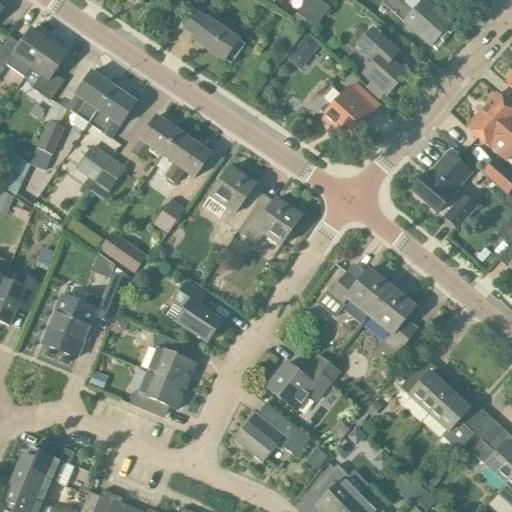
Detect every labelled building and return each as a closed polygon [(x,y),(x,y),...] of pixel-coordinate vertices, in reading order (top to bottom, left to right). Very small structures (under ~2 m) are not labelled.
[(329,9),(317,0),(307,0),(296,15),(306,21),(302,26),(312,33),(329,9)] [(414,14),(404,5),(408,0),(407,0),(388,0),(384,5),(405,24),(431,48),(451,25),(424,2),(414,14)] [(232,66),(245,46),(197,14),(186,30),(197,37),(194,41),(232,66)] [(30,70),(31,70),(50,43),(31,31),(21,45),(10,38),(0,51),(0,77),(5,70),(8,67),(24,78),(30,70)] [(388,96),(406,76),(390,61),(396,54),(373,32),(359,47),(376,63),(365,75),(373,82),(367,89),(379,101),(385,94),(388,96)] [(305,56),(315,43),(306,37),(296,50),(305,56)] [(68,56),(50,43),(31,70),(41,77),(32,89),(50,102),(64,82),(55,75),(68,56)] [(89,124),(114,89),(92,74),(75,98),(76,98),(68,110),(89,124)] [(379,106),(357,85),(353,89),(350,87),(321,119),(336,133),(341,128),(350,137),(379,106)] [(119,128),(136,104),(114,89),(89,124),(111,139),(119,128)] [(511,138),(511,108),(498,95),(483,112),(511,138)] [(499,155),(511,141),(511,138),(483,112),(468,129),(492,150),(493,150),(499,155)] [(163,157),(179,134),(157,118),(141,142),(141,141),(132,154),(143,161),(151,149),(163,157)] [(53,157),(65,129),(49,122),(37,149),(53,157)] [(195,178),(210,156),(179,134),(163,157),(174,164),(165,177),(176,185),(185,172),(195,178)] [(17,155),(30,155),(30,142),(17,142),(17,155)] [(91,191),(113,160),(93,146),(76,171),(94,183),(89,190),(91,191)] [(453,194),(470,174),(449,155),(428,179),(425,177),(413,191),(439,214),(446,204),(452,209),(444,219),(458,231),(466,221),(474,229),(482,220),(474,212),(479,207),(465,194),(459,201),(454,196),(455,195),(453,194)] [(506,193),(511,186),(511,172),(493,156),(481,170),(506,193)] [(16,197),(31,166),(13,157),(0,187),(16,197)] [(105,201),(127,169),(113,160),(91,191),(105,201)] [(229,247),(257,207),(246,200),(255,186),(230,169),(210,198),(227,210),(220,220),(236,231),(226,245),(229,247)] [(0,215),(2,216),(8,201),(0,198),(0,199),(0,215)] [(301,218),(276,200),(267,214),(257,207),(229,247),(233,250),(243,236),(257,245),(264,235),(281,247),(301,218)] [(153,257),(185,211),(173,201),(155,225),(159,228),(150,241),(148,253),(153,257)] [(511,243),(511,218),(498,234),(505,241),(510,245),(511,243)] [(134,272),(148,252),(112,231),(99,252),(134,272)] [(0,289),(5,278),(11,263),(0,258),(0,289)] [(364,277),(353,267),(332,293),(327,289),(316,302),(334,316),(348,299),(370,317),(392,290),(369,271),(364,277)] [(113,275),(102,300),(120,308),(131,282),(113,275)] [(25,289),(5,281),(6,278),(5,278),(0,289),(0,322),(10,326),(20,302),(31,307),(40,284),(29,279),(25,289)] [(208,344),(223,323),(199,307),(206,297),(187,284),(173,303),(185,311),(177,323),(208,344)] [(400,354),(419,330),(406,320),(415,308),(392,290),(370,317),(392,335),(386,343),(400,354)] [(63,297),(43,345),(78,359),(94,319),(97,311),(95,310),(63,297)] [(117,318),(111,330),(118,333),(125,331),(128,322),(117,318)] [(186,388),(196,365),(185,360),(190,348),(158,335),(153,348),(157,350),(148,372),(186,388)] [(318,355),(302,376),(287,364),(267,389),(296,412),(308,396),(315,402),(331,382),(323,376),(320,373),(318,372),(326,362),(318,355)] [(323,376),(333,364),(328,360),(326,362),(318,372),(320,373),(323,376)] [(429,415),(450,392),(441,384),(446,378),(426,360),(401,388),(409,396),(409,397),(429,415)] [(331,382),(340,370),(333,364),(323,376),(331,382)] [(89,384),(101,389),(107,376),(94,371),(89,384)] [(177,411),(186,388),(148,372),(139,394),(135,392),(129,405),(161,418),(166,406),(177,411)] [(448,432),(442,438),(458,453),(475,435),(469,429),(484,413),(464,395),(459,400),(450,392),(429,415),(448,432)] [(312,440),(267,404),(258,415),(256,414),(234,441),(263,464),(279,444),(297,458),(312,440)] [(347,435),(357,444),(366,434),(356,425),(347,435)] [(485,466),(505,484),(511,476),(511,438),(503,430),(494,439),(486,433),(476,444),(478,445),(471,453),(485,466)] [(70,466),(76,454),(50,443),(45,454),(32,449),(28,457),(24,455),(18,468),(55,484),(64,463),(70,466)] [(328,458),(316,448),(306,463),(318,472),(328,458)] [(382,470),(393,460),(384,451),(374,461),(382,470)] [(318,511),(344,511),(360,497),(344,481),(348,477),(337,466),(314,489),(324,499),(315,508),(318,511)] [(47,505),(55,484),(18,468),(10,490),(47,505)] [(511,507),(511,476),(505,484),(505,485),(497,494),(511,507)] [(43,511),(47,505),(10,490),(4,503),(8,505),(5,511),(43,511)] [(128,511),(130,508),(114,501),(116,496),(104,491),(102,497),(95,511),(128,511)] [(95,511),(102,497),(90,493),(81,511),(95,511)] [(426,494),(417,503),(425,511),(426,511),(435,504),(426,494)] [(376,511),(374,511),(360,497),(344,511),(382,511),(379,509),(376,511)]
